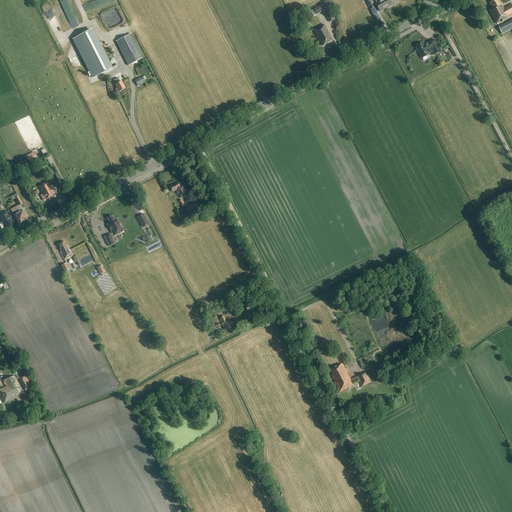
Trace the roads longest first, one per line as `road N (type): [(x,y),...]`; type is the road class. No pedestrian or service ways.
road 1 (tertiary): [(0,247),(432,11)]
road 2 (track): [(199,146),(386,511)]
